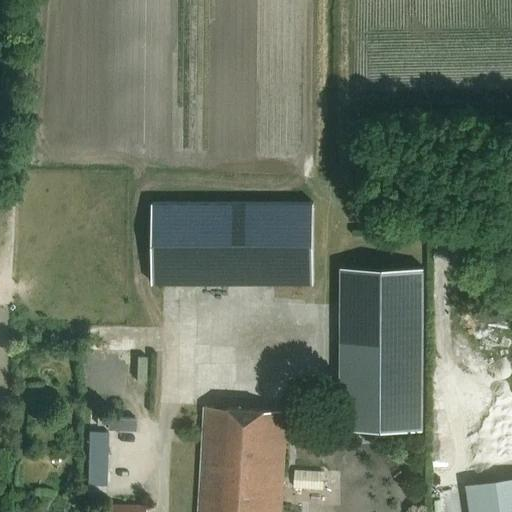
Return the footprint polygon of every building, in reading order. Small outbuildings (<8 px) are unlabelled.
[(153,283),(313,283),(313,202),(153,203),(153,283)] [(424,429),(425,267),(342,266),(341,428),(424,429)] [(283,511),(289,409),(207,404),(200,511),(283,511)] [(105,425),(105,417),(97,417),(97,425),(105,425)] [(136,430),(136,418),(108,417),(108,429),(136,430)] [(87,485),(88,485),(107,485),(109,432),(88,431),(87,485)] [(399,468),(392,473),(396,479),(403,474),(399,468)] [(295,469),(293,487),(323,489),(324,471),(295,469)] [(511,511),(511,478),(468,485),(472,511),(511,511)]
